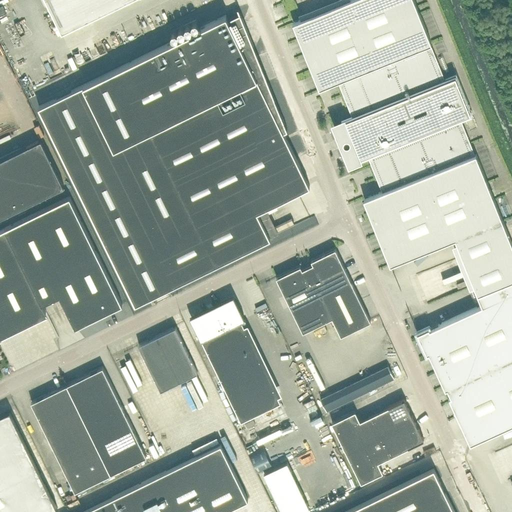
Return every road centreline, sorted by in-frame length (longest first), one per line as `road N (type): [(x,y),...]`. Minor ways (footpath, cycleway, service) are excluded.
road 1 (unclassified): [(346,220),(0,389)]
road 2 (tertiary): [(346,220),(479,511)]
road 3 (tertiary): [(255,0),(346,220)]
road 4 (unknown): [(231,276),(276,360),(317,475)]
road 5 (unknown): [(396,330),(360,350),(304,346),(258,262)]
road 6 (unknown): [(162,0),(54,44),(36,33),(20,0)]
road 7 (unknown): [(429,0),(482,123)]
road 8 (unknown): [(96,342),(155,458)]
road 9 (unknown): [(14,382),(71,496)]
